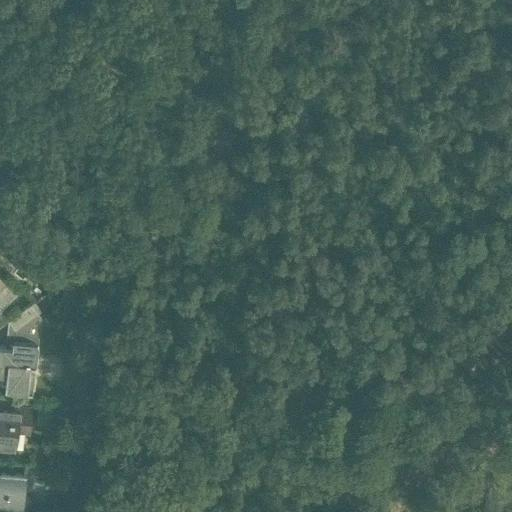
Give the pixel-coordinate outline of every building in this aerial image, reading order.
[(0,309),(16,291),(0,277),(0,309)] [(37,342),(40,318),(36,314),(15,329),(13,346),(0,344),(0,372),(6,373),(5,386),(31,389),(34,362),(32,362),(34,341),(37,342)] [(28,430),(30,406),(0,402),(0,447),(14,449),(16,429),(28,430)] [(50,425),(52,406),(40,404),(40,408),(37,408),(36,424),(50,425)] [(0,501),(21,504),(25,474),(0,470),(0,501)]
